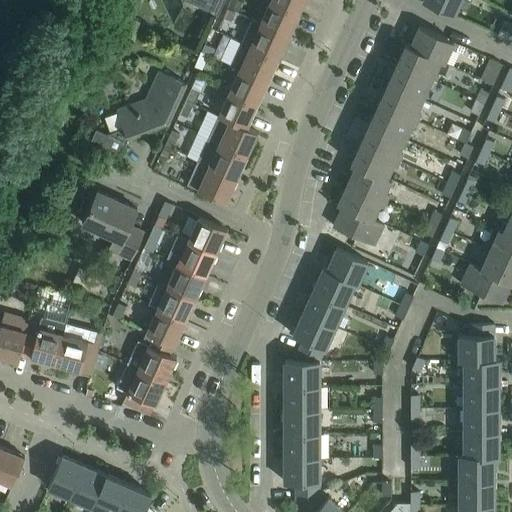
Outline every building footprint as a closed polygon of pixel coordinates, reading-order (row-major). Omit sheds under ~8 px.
[(188,0),(218,13),(224,0),(188,0)] [(289,34),(299,11),(273,0),(270,0),(261,22),(289,34)] [(273,0),(299,11),(304,0),(273,0)] [(459,0),(425,0),(454,13),(459,0)] [(235,10),(228,7),(224,16),(231,19),(235,10)] [(278,57),(289,34),(261,22),(253,18),(243,41),(278,57)] [(511,39),(511,22),(505,19),(498,33),(511,39)] [(458,42),(419,24),(411,43),(410,44),(441,58),(440,59),(444,61),(451,47),(455,49),(458,42)] [(268,80),(278,57),(243,41),(232,64),(240,67),(268,80)] [(435,71),(440,59),(441,58),(410,44),(411,43),(406,41),(397,62),(436,79),(439,73),(435,71)] [(205,42),(201,50),(208,53),(223,60),(226,52),(205,42)] [(202,68),(208,53),(201,50),(195,64),(202,68)] [(493,82),(502,62),(491,57),(482,77),(493,82)] [(433,86),(436,79),(397,62),(388,81),(423,97),(429,84),(433,86)] [(511,91),(511,90),(511,66),(510,65),(500,86),(511,91)] [(257,103),(268,80),(240,67),(229,90),(257,103)] [(169,122),(187,82),(159,69),(146,97),(117,109),(118,111),(105,116),(111,131),(107,132),(96,127),(91,138),(122,152),(128,137),(169,122)] [(416,111),(423,97),(388,81),(379,101),(418,119),(421,113),(416,111)] [(202,89),(193,85),(189,95),(198,98),(202,89)] [(490,90),(489,90),(481,87),(476,98),(484,101),(490,90)] [(257,103),(229,90),(218,114),(229,119),(230,118),(247,126),(257,103)] [(505,97),(497,94),(492,105),(500,108),(505,97)] [(479,113),(484,101),(476,98),(471,110),(479,113)] [(415,126),(418,119),(379,101),(370,121),(405,137),(411,124),(415,126)] [(494,120),(500,108),(492,105),(486,117),(494,120)] [(258,131),(247,126),(230,118),(229,119),(218,114),(208,136),(247,154),(258,131)] [(399,150),(405,137),(370,121),(361,141),(400,159),(403,152),(399,150)] [(466,141),(471,130),(463,126),(458,137),(465,141),(466,141)] [(179,132),(172,129),(165,144),(172,147),(179,132)] [(247,154),(208,136),(198,159),(237,177),(247,154)] [(494,140),(486,136),(481,148),(489,151),(494,140)] [(397,165),(400,159),(361,141),(351,161),(356,163),(387,176),(387,175),(393,163),(397,165)] [(468,156),(474,144),(466,141),(465,141),(460,152),(468,156)] [(166,160),(172,147),(165,144),(159,157),(166,160)] [(484,163),(489,151),(481,148),(476,159),(484,163)] [(237,177),(198,159),(187,182),(226,200),(237,177)] [(385,191),(391,178),(391,177),(387,175),(387,176),(356,163),(347,182),(386,200),(389,194),(385,191)] [(461,173),(460,173),(453,169),(447,180),(455,184),(461,173)] [(471,191),(476,179),(468,176),(463,187),(471,191)] [(450,195),(455,184),(447,180),(442,192),(450,195)] [(386,200),(347,182),(338,203),(342,205),(342,204),(373,218),(373,217),(379,204),(384,206),(386,200)] [(465,202),(471,191),(463,187),(457,199),(465,202)] [(109,247),(132,258),(142,235),(128,229),(138,207),(98,189),(83,222),(114,236),(109,247)] [(384,222),(373,217),(373,218),(342,204),(342,205),(333,224),(375,243),(384,222)] [(443,212),(442,212),(435,208),(430,220),(437,224),(443,212)] [(167,217),(159,214),(155,223),(163,226),(167,217)] [(217,251),(227,227),(199,215),(189,238),(217,251)] [(458,219),(450,215),(444,227),(453,231),(458,219)] [(432,235),(437,224),(430,220),(424,231),(432,235)] [(511,233),(504,230),(504,229),(499,226),(493,240),(489,238),(486,246),(511,257),(511,233)] [(448,242),(453,231),(444,227),(439,238),(448,242)] [(206,274),(217,251),(189,238),(178,261),(206,274)] [(429,242),(421,238),(415,250),(424,254),(429,242)] [(444,249),(437,245),(431,257),(439,260),(444,249)] [(357,283),(368,260),(338,246),(328,268),(328,267),(327,269),(355,281),(354,282),(357,283)] [(511,257),(486,246),(483,252),(487,254),(481,266),(481,267),(511,281),(511,282),(511,257)] [(196,297),(206,274),(178,261),(168,284),(196,297)] [(481,267),(481,266),(470,261),(461,282),(502,301),(511,282),(511,281),(481,267)] [(345,303),(354,282),(355,281),(327,269),(328,267),(324,266),(313,289),(345,303)] [(140,272),(134,269),(128,281),(135,284),(140,272)] [(196,297),(168,284),(159,280),(148,303),(157,307),(185,319),(196,297)] [(335,325),(345,303),(313,289),(303,311),(335,325)] [(409,306),(414,294),(406,290),(400,302),(409,306)] [(125,305),(119,302),(114,313),(120,315),(125,305)] [(403,317),(409,306),(400,302),(395,313),(403,317)] [(185,319),(157,307),(147,330),(153,333),(154,332),(175,343),(185,319)] [(319,359),(335,325),(303,311),(293,333),(303,338),(293,359),(319,359)] [(26,330),(29,319),(4,312),(1,324),(0,323),(0,354),(18,360),(20,353),(20,352),(26,330)] [(55,362),(66,322),(42,315),(39,326),(37,333),(26,330),(20,352),(20,353),(55,362)] [(91,328),(66,322),(55,362),(81,369),(83,362),(94,364),(103,332),(91,328)] [(494,358),(494,357),(494,322),(470,322),(470,333),(459,333),(459,359),(464,359),(464,358),(494,358)] [(170,353),(175,343),(154,332),(153,333),(147,330),(142,340),(138,339),(128,362),(166,379),(177,356),(170,353)] [(389,349),(394,337),(386,334),(381,345),(389,349)] [(425,358),(417,355),(412,366),(420,370),(425,358)] [(499,357),(494,357),(494,358),(464,358),(464,359),(464,382),(499,382),(499,357)] [(319,359),(293,359),(284,359),(284,383),(319,383),(319,359)] [(382,371),(382,359),(373,359),(373,371),(382,371)] [(155,403),(166,379),(128,362),(116,388),(126,393),(123,400),(144,410),(149,400),(155,403)] [(499,406),(499,382),(464,382),(464,406),(499,406)] [(319,407),(319,383),(284,383),(284,407),(319,407)] [(419,393),(410,393),(411,406),(419,406),(419,393)] [(382,408),(382,395),(374,395),(374,408),(382,408)] [(419,418),(419,406),(411,406),(411,418),(419,418)] [(499,430),(499,406),(464,406),(464,430),(499,430)] [(319,432),(319,407),(284,407),(284,431),(319,432)] [(382,420),(382,408),(374,408),(374,420),(382,420)] [(499,455),(499,430),(464,430),(464,453),(464,454),(494,454),(494,455),(499,455)] [(319,456),(319,432),(284,431),(284,456),(319,456)] [(419,442),(410,442),(410,454),(419,454),(419,442)] [(382,456),(383,443),(374,443),(373,456),(382,456)] [(0,477),(13,484),(25,456),(1,445),(0,447),(0,477)] [(494,478),(494,455),(494,454),(464,454),(464,453),(459,453),(459,478),(494,478)] [(71,496),(85,463),(63,454),(49,486),(71,496)] [(419,467),(419,454),(410,454),(410,467),(419,467)] [(319,488),(319,456),(284,456),(284,480),(295,480),(295,501),(319,488)] [(93,505),(107,473),(85,463),(71,496),(93,505)] [(108,511),(115,511),(129,482),(107,473),(93,505),(108,511)] [(494,502),(494,478),(459,478),(459,502),(494,502)] [(391,493),(391,480),(382,481),(382,493),(391,493)] [(152,492),(129,482),(115,511),(143,511),(152,492)] [(345,511),(346,511),(327,495),(319,488),(295,501),(307,511),(345,511)] [(410,490),(410,502),(419,502),(419,490),(410,490)] [(419,511),(419,502),(410,502),(410,511),(419,511)] [(493,511),(494,502),(459,502),(459,511),(493,511)]
